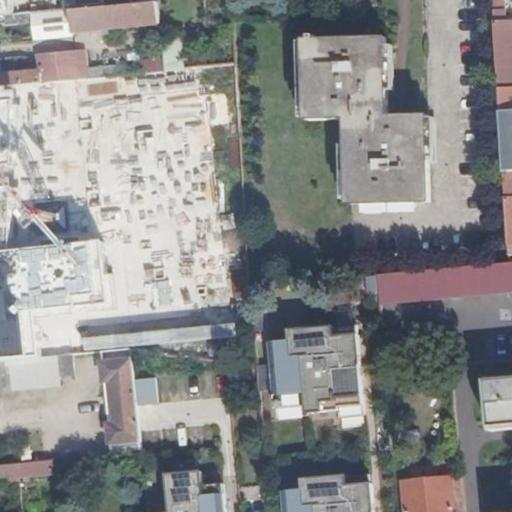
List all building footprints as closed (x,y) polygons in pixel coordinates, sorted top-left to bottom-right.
[(0,0),(0,16),(10,17),(9,0),(0,0)] [(106,7),(105,0),(66,0),(68,12),(74,11),(106,7)] [(508,13),(506,0),(494,0),(495,14),(508,13)] [(76,34),(162,26),(160,3),(146,4),(106,7),(74,11),(76,34)] [(74,37),(76,34),(74,11),(68,12),(36,15),(38,42),(74,39),(74,37)] [(495,14),(499,76),(509,75),(509,69),(511,69),(511,23),(508,24),(508,13),(495,14)] [(390,41),(308,43),(310,121),(350,120),(352,206),(433,204),(430,119),(391,119),(390,41)] [(80,81),(91,81),(87,51),(78,52),(80,81)] [(43,85),(80,81),(78,52),(53,55),(40,60),(41,72),(43,85)] [(0,89),(43,85),(41,72),(36,72),(3,76),(0,76),(0,89)] [(511,86),(499,87),(504,176),(511,175),(511,86)] [(47,97),(0,101),(0,172),(53,167),(47,97)] [(0,359),(32,356),(28,313),(110,306),(104,244),(6,253),(0,187),(0,359)] [(379,277),(382,307),(511,294),(511,264),(509,265),(379,277)] [(365,417),(359,339),(357,339),(334,341),(333,331),(333,329),(289,333),(290,344),(269,346),(275,411),(278,411),(307,408),(308,415),(339,412),(340,419),(365,417)] [(333,331),(334,341),(357,339),(356,329),(333,331)] [(385,342),(386,353),(448,347),(447,336),(385,342)] [(136,385),(132,352),(103,354),(113,457),(144,455),(138,405),(155,403),(153,383),(136,385)] [(59,358),(0,363),(0,393),(62,389),(61,378),(75,376),(73,357),(59,358)] [(511,428),(511,381),(488,384),(492,431),(511,428)] [(308,419),(308,415),(307,408),(278,411),(279,421),(308,419)] [(53,463),(36,465),(36,472),(54,470),(53,463)] [(18,466),(0,467),(0,483),(20,482),(19,479),(18,466)] [(225,511),(223,486),(202,488),(201,475),(168,478),(171,511),(225,511)] [(346,478),(347,491),(372,489),(371,476),(346,478)] [(373,511),(372,489),(347,491),(346,478),(303,483),(304,493),(283,495),(284,511),(373,511)] [(408,511),(463,511),(461,480),(406,485),(408,511)]
